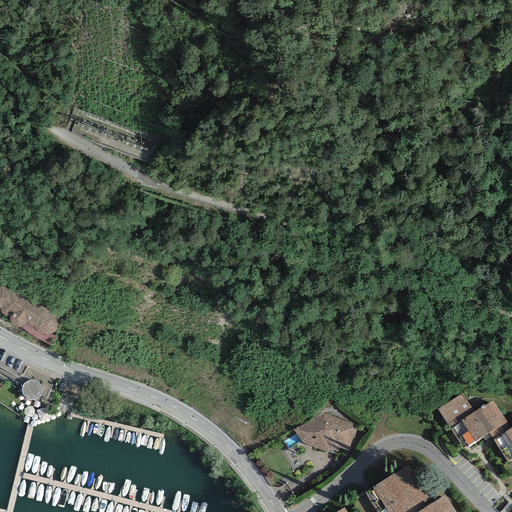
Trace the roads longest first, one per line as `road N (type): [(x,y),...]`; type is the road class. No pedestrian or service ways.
road 1 (tertiary): [(274,511),(238,462),(185,418),(0,338)]
road 2 (residential): [(274,511),(403,429),(419,431),(497,511)]
